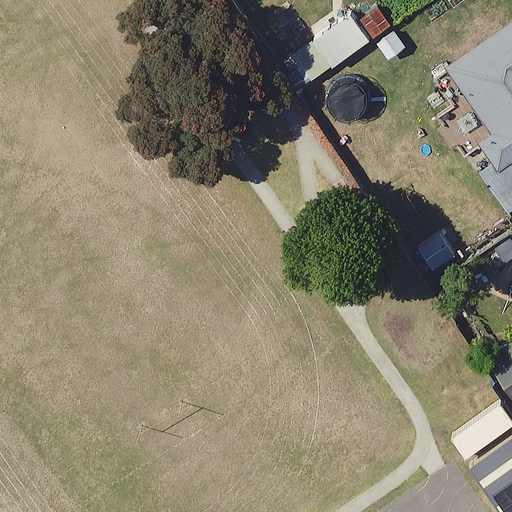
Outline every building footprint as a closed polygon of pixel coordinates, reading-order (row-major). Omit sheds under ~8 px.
[(368,35),(347,4),(310,29),(331,60),(368,35)] [(511,5),(438,58),(483,122),(472,131),(487,153),(494,163),(511,150),(511,5)] [(407,43),(394,24),(375,36),(388,56),(407,43)] [(511,150),(494,163),(487,153),(475,162),(506,205),(511,200),(511,150)] [(455,249),(439,226),(417,241),(433,264),(455,249)] [(429,283),(400,301),(430,350),(459,333),(429,283)] [(511,329),(484,350),(511,389),(511,329)]
